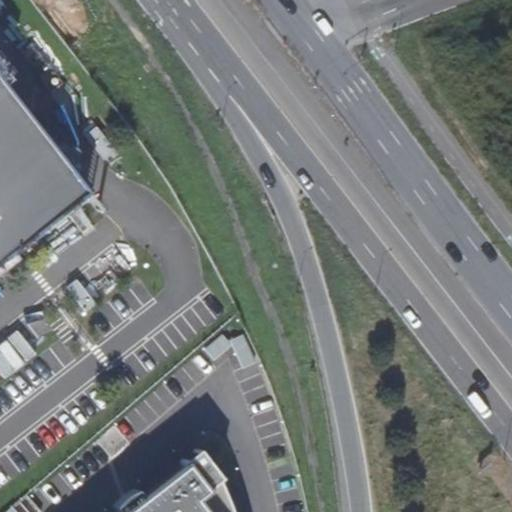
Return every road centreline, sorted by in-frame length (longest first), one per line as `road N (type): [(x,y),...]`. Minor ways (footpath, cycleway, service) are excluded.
road 1 (trunk): [(217,54),(226,108),(283,207),(317,308),(355,511)]
road 2 (primary): [(217,54),(511,434)]
road 3 (primary): [(511,313),(278,0)]
road 4 (unknown): [(135,215),(30,92)]
